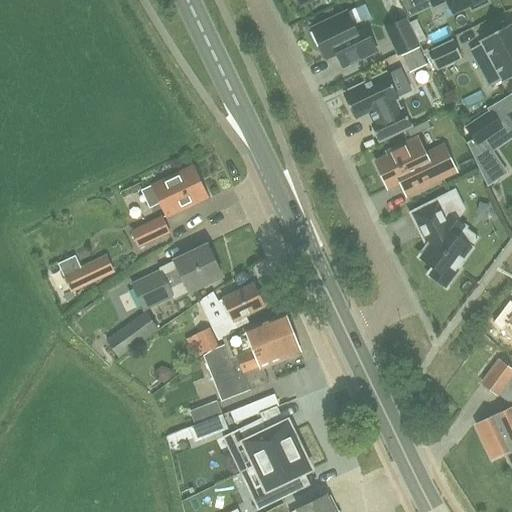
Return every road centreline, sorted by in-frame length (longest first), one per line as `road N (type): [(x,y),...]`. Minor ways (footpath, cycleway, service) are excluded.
road 1 (residential): [(254,0),(389,284),(386,307),(344,330)]
road 2 (primary): [(344,330),(188,0)]
road 3 (primary): [(433,511),(344,330)]
